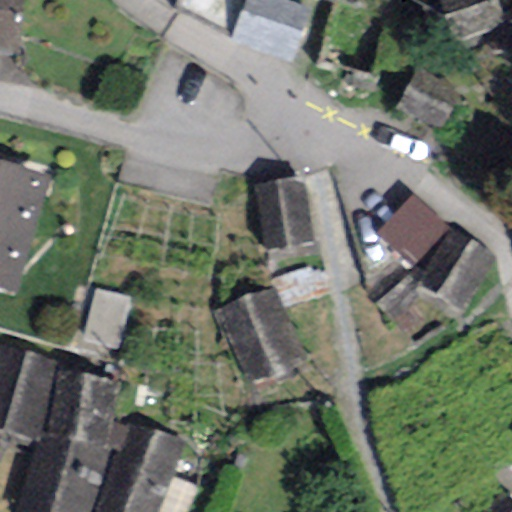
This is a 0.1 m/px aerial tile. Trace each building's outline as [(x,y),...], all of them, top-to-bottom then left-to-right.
[(0,0),(0,49),(18,51),(22,0),(0,0)] [(0,161),(0,287),(15,292),(46,173),(0,161)] [(252,183),(262,253),(312,246),(302,176),(252,183)] [(448,228),(412,194),(377,232),(413,265),(448,228)] [(495,259),(451,232),(418,285),(461,313),(495,259)] [(271,287),(216,311),(247,385),(302,362),(271,287)] [(55,361),(0,346),(0,430),(34,440),(55,361)] [(88,511),(121,386),(57,369),(19,511),(88,511)] [(129,425),(98,511),(156,511),(180,442),(129,425)] [(511,511),(511,500),(500,490),(480,511),(511,511)]
